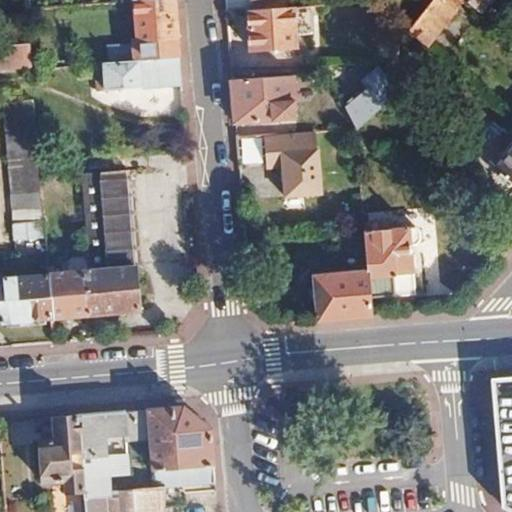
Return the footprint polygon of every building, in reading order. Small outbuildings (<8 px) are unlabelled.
[(174,0),(143,0),(133,1),(136,34),(131,35),(131,40),(134,62),(179,58),(174,0)] [(250,0),(223,0),(225,12),(246,10),(252,10),(250,0)] [(420,0),(427,6),(415,20),(406,29),(422,43),(460,0),(420,0)] [(471,0),(481,9),(489,0),(471,0)] [(252,10),(246,10),(249,46),(294,43),(290,6),(252,10)] [(415,20),(401,7),(399,23),(406,29),(415,20)] [(134,62),(131,40),(106,43),(108,64),(134,62)] [(0,63),(1,64),(1,67),(30,65),(28,43),(0,45),(0,63)] [(101,70),(93,70),(94,93),(181,87),(179,58),(134,62),(108,64),(100,64),(101,70)] [(358,77),(362,82),(343,100),(356,126),(389,96),(392,80),(375,62),(358,77)] [(293,75),(231,79),(235,122),(296,116),(293,75)] [(392,76),(392,80),(389,96),(413,117),(424,104),(392,76)] [(32,99),(3,101),(13,223),(43,220),(38,163),(32,99)] [(318,129),(263,133),(266,166),(283,164),(285,195),(322,191),(318,129)] [(511,145),(497,163),(511,176),(511,145)] [(129,173),(81,176),(89,272),(138,268),(129,173)] [(479,199),(496,214),(495,223),(511,238),(511,205),(491,187),(479,199)] [(403,226),(364,230),(365,249),(367,270),(369,296),(409,293),(405,244),(415,244),(420,237),(420,230),(415,227),(403,228),(403,226)] [(364,230),(327,233),(328,253),(365,249),(364,230)] [(47,267),(48,275),(52,318),(89,316),(86,272),(56,275),(54,266),(47,267)] [(89,272),(86,272),(89,316),(142,312),(138,268),(89,272)] [(367,270),(316,274),(318,321),(371,316),(369,296),(367,270)] [(48,275),(0,278),(0,297),(2,322),(52,318),(48,275)] [(511,377),(494,379),(501,504),(511,509),(511,377)] [(148,411),(150,439),(153,487),(164,486),(214,482),(209,429),(184,408),(148,411)] [(148,411),(76,417),(83,494),(108,492),(108,478),(124,476),(121,442),(150,439),(148,411)] [(53,441),(38,442),(41,484),(56,483),(58,496),(83,494),(76,417),(51,419),(53,441)] [(17,422),(0,423),(0,450),(19,449),(17,422)] [(153,487),(108,492),(110,511),(163,511),(164,486),(153,487)] [(84,511),(110,511),(108,492),(83,494),(84,511)]
